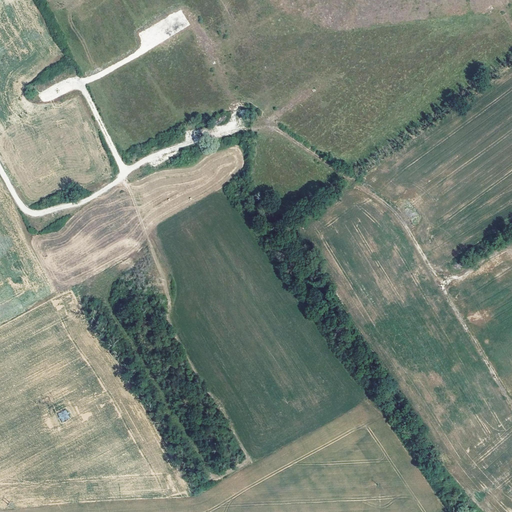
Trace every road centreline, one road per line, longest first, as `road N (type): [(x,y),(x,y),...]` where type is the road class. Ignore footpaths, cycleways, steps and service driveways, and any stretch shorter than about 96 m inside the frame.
road 1 (track): [(123,175),(168,147),(269,128),(388,205),(435,276)]
road 2 (track): [(0,166),(31,213),(86,201),(123,175),(77,81)]
